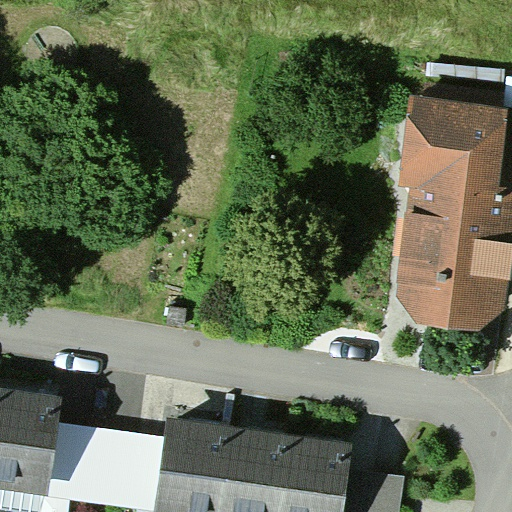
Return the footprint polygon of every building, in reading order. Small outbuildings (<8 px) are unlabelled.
[(509,106),(410,93),(399,186),(410,186),(407,209),(405,209),(397,295),(418,323),(480,330),(505,312),(509,278),(511,278),(511,276),(511,185),(501,185),(509,106)] [(64,394),(0,385),(0,487),(50,497),(60,423),(64,394)] [(165,437),(155,511),(344,511),(351,468),(355,441),(168,415),(165,437)] [(165,437),(60,423),(50,497),(155,511),(165,437)] [(402,511),(407,475),(351,468),(344,511),(402,511)]
